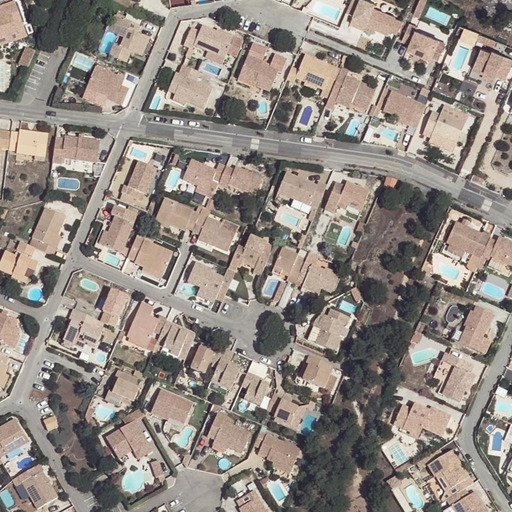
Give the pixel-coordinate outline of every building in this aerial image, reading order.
[(375,3),(367,0),(359,0),(350,23),(364,29),(366,25),(375,29),(389,34),(391,29),(395,18),(396,17),(373,8),(375,3)] [(0,38),(17,32),(11,14),(18,12),(15,2),(0,7),(0,14),(1,17),(0,17),(0,38)] [(417,4),(410,22),(415,25),(423,6),(417,4)] [(125,19),(115,15),(112,24),(121,28),(125,19)] [(402,21),(395,18),(391,29),(398,32),(402,21)] [(136,34),(140,26),(125,19),(121,28),(127,31),(120,47),(114,44),(109,56),(127,63),(129,56),(131,52),(135,54),(142,57),(149,39),(136,34)] [(418,27),(409,23),(402,40),(410,44),(408,49),(430,59),(433,54),(439,56),(446,39),(440,36),(439,39),(417,30),(418,27)] [(374,33),(375,29),(366,25),(364,29),(374,33)] [(229,50),(238,54),(244,41),(225,33),(224,35),(216,32),(202,26),(200,32),(191,28),(183,46),(189,48),(193,50),(194,46),(225,59),(229,50)] [(113,42),(119,45),(122,38),(107,32),(100,49),(108,53),(113,42)] [(489,37),(479,33),(476,40),(486,44),(489,37)] [(497,41),(489,37),(486,44),(494,48),(497,41)] [(267,50),(252,45),(249,52),(264,58),(267,50)] [(29,68),(35,51),(26,47),(19,65),(29,68)] [(189,48),(185,57),(191,59),(194,51),(189,48)] [(511,63),(511,59),(492,50),(491,52),(481,48),(472,69),(483,73),(484,71),(496,76),(505,79),(511,63)] [(341,70),(305,55),(295,78),(305,82),(317,88),(323,90),(321,96),(329,99),(341,70)] [(278,72),(263,65),(264,63),(248,56),(240,76),(258,84),(257,87),(270,92),(278,72)] [(200,73),(183,66),(179,75),(176,73),(171,84),(178,87),(174,97),(186,102),(204,110),(213,89),(196,82),(198,77),(200,73)] [(117,76),(105,71),(96,67),(86,88),(99,93),(108,97),(107,99),(123,106),(129,90),(122,86),(125,79),(124,79),(117,76)] [(349,71),(342,68),(341,70),(329,99),(326,105),(333,108),(335,103),(337,98),(352,104),(368,110),(376,90),(360,83),(347,77),(349,71)] [(363,77),(349,71),(347,77),(360,83),(363,77)] [(496,76),(484,71),(483,73),(482,77),(493,82),(496,76)] [(211,78),(200,73),(198,77),(210,82),(211,78)] [(258,84),(240,76),(238,80),(257,87),(258,84)] [(178,87),(171,84),(168,92),(175,95),(178,87)] [(99,93),(86,88),(85,93),(97,98),(99,93)] [(432,92),(422,88),(420,94),(429,98),(432,92)] [(384,104),(389,90),(385,89),(379,102),(384,104)] [(426,106),(392,92),(383,111),(396,117),(411,123),(410,127),(416,130),(426,106)] [(186,102),(174,97),(173,100),(185,105),(186,102)] [(337,98),(335,103),(350,108),(352,104),(337,98)] [(377,106),(373,105),(369,116),(373,117),(377,106)] [(432,112),(425,130),(432,134),(430,140),(454,150),(466,123),(441,112),(440,115),(432,112)] [(411,123),(396,117),(395,120),(410,127),(411,123)] [(12,133),(0,131),(0,160),(2,149),(9,151),(12,133)] [(45,154),(48,135),(20,131),(19,134),(12,133),(9,151),(17,152),(17,154),(34,157),(35,156),(35,152),(45,154)] [(79,139),(65,137),(65,140),(56,139),(53,164),(62,165),(63,159),(63,156),(76,157),(75,161),(97,164),(100,142),(84,140),(79,139)] [(219,186),(226,167),(219,164),(216,170),(209,167),(208,169),(206,168),(207,167),(191,160),(183,180),(197,186),(208,191),(207,196),(214,198),(219,186)] [(146,195),(157,169),(151,167),(139,162),(133,176),(135,176),(133,181),(131,180),(128,187),(125,186),(122,193),(138,200),(141,193),(144,194),(146,195)] [(263,178),(236,167),(234,170),(226,167),(219,186),(227,189),(229,185),(255,196),(263,178)] [(306,182),(297,178),(286,173),(278,193),(313,208),(317,209),(327,186),(318,183),(317,186),(306,182)] [(308,178),(299,173),(297,178),(306,182),(308,178)] [(390,178),(387,177),(384,188),(394,191),(397,180),(390,178)] [(370,192),(347,182),(345,187),(336,183),(325,210),(335,213),(338,206),(339,203),(347,206),(361,212),(370,192)] [(207,196),(208,191),(197,186),(195,192),(206,197),(207,196)] [(200,215),(164,200),(161,207),(156,219),(170,225),(185,231),(187,229),(193,231),(198,219),(200,215)] [(156,219),(161,207),(158,205),(153,218),(156,219)] [(137,216),(115,206),(112,215),(115,217),(108,233),(103,246),(122,254),(137,216)] [(312,221),(317,209),(313,208),(308,220),(312,221)] [(10,210),(4,209),(0,218),(5,221),(10,210)] [(65,218),(45,209),(33,239),(40,242),(37,250),(53,257),(57,249),(53,248),(58,236),(65,218)] [(235,234),(220,228),(222,224),(207,218),(206,221),(198,219),(193,231),(193,232),(200,235),(214,241),(213,246),(228,252),(235,234)] [(170,225),(156,219),(154,223),(169,229),(170,225)] [(470,222),(463,219),(461,225),(467,228),(470,222)] [(461,225),(455,222),(446,243),(472,255),(481,259),(482,257),(490,240),(491,237),(483,233),(482,234),(467,228),(461,225)] [(108,233),(105,231),(100,244),(103,246),(108,233)] [(214,241),(200,235),(198,239),(213,246),(214,241)] [(301,249),(306,236),(303,235),(302,235),(301,235),(298,241),(300,242),(297,248),(301,249)] [(57,249),(61,238),(58,236),(53,248),(57,249)] [(267,243),(250,236),(245,249),(238,246),(231,263),(238,267),(240,268),(242,263),(244,259),(257,265),(254,269),(253,273),(261,276),(273,247),(267,244),(267,243)] [(140,240),(136,238),(128,258),(135,261),(134,263),(143,267),(163,276),(173,254),(140,240)] [(511,243),(499,238),(496,243),(490,240),(482,257),(486,258),(490,260),(491,257),(511,266),(511,243)] [(40,242),(33,239),(29,247),(35,249),(37,250),(40,242)] [(29,247),(21,243),(17,251),(32,257),(35,249),(29,247)] [(465,252),(450,245),(447,251),(462,258),(465,252)] [(309,253),(301,249),(297,256),(298,257),(306,261),(309,253)] [(306,261),(298,257),(297,256),(282,250),(274,267),(289,273),(288,277),(286,281),(295,285),(297,282),(305,262),(306,261)] [(31,260),(16,254),(15,256),(5,252),(0,262),(0,270),(12,276),(14,272),(24,277),(25,275),(28,268),(35,271),(38,263),(31,260)] [(310,264),(313,255),(309,253),(306,261),(305,262),(310,264)] [(195,256),(191,255),(187,264),(191,265),(195,256)] [(481,259),(472,255),(467,266),(469,270),(475,273),(477,268),(481,259)] [(486,258),(482,257),(481,259),(477,268),(481,270),(486,258)] [(257,265),(244,259),(242,263),(250,267),(249,267),(254,269),(257,265)] [(342,275),(325,268),(324,270),(309,264),(310,264),(305,262),(297,282),(303,284),(304,282),(321,290),(331,294),(335,292),(342,275)] [(223,278),(211,273),(212,270),(196,263),(187,282),(200,287),(206,290),(203,296),(215,301),(216,299),(217,297),(223,300),(225,296),(235,272),(229,269),(228,269),(223,278)] [(238,267),(231,263),(229,269),(235,272),(238,267)] [(163,276),(143,267),(142,271),(153,275),(161,279),(162,279),(163,276)] [(289,273),(274,267),(273,271),(288,277),(289,273)] [(28,268),(25,275),(32,278),(35,271),(28,268)] [(24,277),(14,272),(12,276),(12,277),(26,283),(28,278),(24,277)] [(321,290),(304,282),(303,284),(302,288),(319,295),(321,290)] [(279,301),(286,285),(281,283),(273,301),(274,301),(274,302),(275,302),(276,302),(277,302),(278,301),(279,301)] [(203,296),(206,290),(200,287),(197,296),(214,303),(215,301),(203,296)] [(128,297),(112,290),(102,312),(105,313),(101,322),(115,328),(128,297)] [(129,338),(128,342),(146,350),(154,332),(160,335),(166,321),(167,319),(160,316),(158,320),(149,316),(153,308),(141,303),(127,338),(129,338)] [(494,315),(476,307),(473,313),(471,312),(463,327),(466,328),(459,344),(485,355),(491,342),(483,338),(484,335),(481,334),(483,329),(486,330),(494,315)] [(96,319),(73,309),(68,321),(71,322),(63,340),(75,346),(78,340),(86,343),(96,348),(102,332),(92,328),(96,319)] [(350,318),(331,310),(327,317),(322,314),(315,322),(313,327),(321,330),(316,343),(336,352),(342,339),(339,337),(344,326),(344,325),(347,326),(350,318)] [(18,322),(6,317),(8,313),(3,312),(2,315),(0,314),(0,342),(14,349),(20,336),(17,335),(19,330),(16,328),(18,322)] [(188,334),(172,327),(173,324),(166,321),(160,335),(158,340),(161,341),(159,346),(163,348),(171,352),(170,355),(185,361),(194,339),(187,336),(188,334)] [(189,331),(173,324),(172,327),(188,334),(189,331)] [(344,338),(348,328),(344,326),(339,337),(344,338)] [(321,330),(313,327),(308,339),(316,343),(321,330)] [(122,341),(126,333),(121,330),(121,331),(117,340),(122,342),(122,341)] [(83,349),(86,343),(78,340),(75,346),(83,349)] [(215,349),(202,343),(200,347),(213,353),(215,349)] [(225,348),(217,344),(215,349),(213,353),(200,347),(191,369),(205,375),(210,362),(213,363),(218,366),(225,349),(225,348)] [(239,371),(228,366),(230,363),(234,353),(225,349),(218,366),(216,369),(212,380),(232,389),(239,371)] [(474,366),(445,353),(434,378),(443,382),(447,384),(442,395),(459,403),(464,392),(466,388),(469,390),(475,376),(470,373),(474,366)] [(6,366),(9,359),(0,355),(0,386),(5,375),(9,367),(6,366)] [(334,367),(309,356),(306,365),(309,366),(303,380),(324,389),(334,367)] [(241,367),(230,363),(228,366),(239,371),(241,367)] [(303,380),(309,366),(306,365),(300,378),(303,380)] [(115,386),(121,372),(118,371),(111,384),(115,386)] [(143,375),(135,371),(133,375),(142,379),(144,375),(143,375)] [(138,380),(121,372),(115,386),(112,393),(122,398),(133,402),(139,388),(135,386),(138,380)] [(262,382),(253,379),(255,376),(247,373),(241,387),(248,390),(244,400),(261,407),(270,386),(262,382)] [(0,387),(3,389),(9,376),(5,375),(0,386),(0,387)] [(232,389),(212,380),(210,383),(231,392),(232,389)] [(442,395),(447,384),(443,382),(438,393),(442,395)] [(193,404),(161,390),(151,414),(168,420),(169,418),(185,425),(193,404)] [(112,393),(109,391),(104,400),(119,406),(119,405),(109,400),(112,393)] [(122,398),(112,393),(109,400),(119,405),(122,398)] [(290,404),(281,401),(282,398),(274,394),(267,410),(275,414),(274,418),(291,425),(290,428),(297,431),(300,424),(301,419),(294,416),(298,408),(290,404)] [(316,403),(309,401),(307,407),(312,410),(316,403)] [(430,411),(428,414),(424,412),(425,409),(414,404),(411,410),(402,405),(395,421),(404,425),(402,429),(399,436),(416,443),(422,429),(442,437),(452,417),(431,407),(430,411)] [(307,407),(298,408),(294,416),(301,419),(307,407)] [(251,434),(223,422),(226,417),(217,414),(207,437),(215,441),(214,442),(228,448),(242,454),(251,434)] [(58,427),(53,417),(44,421),(48,431),(58,427)] [(29,443),(15,419),(0,427),(0,454),(4,452),(6,456),(29,443)] [(153,451),(135,421),(106,439),(117,457),(131,448),(133,451),(134,453),(141,448),(146,455),(153,451)] [(404,425),(395,421),(393,425),(402,429),(404,425)] [(300,450),(260,432),(254,446),(260,449),(258,453),(268,457),(267,460),(273,463),(272,465),(291,473),(300,450)] [(228,448),(214,442),(212,446),(225,452),(228,448)] [(20,448),(6,456),(9,460),(22,452),(20,448)] [(133,451),(131,448),(117,457),(119,460),(133,451)] [(146,455),(141,448),(134,453),(138,460),(146,455)] [(469,478),(452,450),(427,466),(434,477),(435,477),(441,473),(452,489),(448,491),(452,497),(465,489),(469,487),(465,480),(469,478)] [(164,476),(159,460),(151,463),(156,478),(158,478),(163,476),(164,476)] [(47,479),(43,481),(39,473),(36,467),(13,481),(12,481),(17,488),(23,485),(37,510),(58,498),(47,479)] [(452,489),(441,473),(435,477),(445,493),(448,491),(452,489)] [(166,480),(165,478),(163,476),(158,478),(159,483),(161,482),(163,487),(167,486),(167,483),(166,480)] [(270,480),(268,477),(260,482),(265,490),(268,488),(267,486),(267,484),(268,482),(270,480)] [(474,484),(469,478),(465,480),(469,487),(474,484)] [(488,511),(483,503),(478,506),(471,494),(469,496),(465,489),(452,497),(447,501),(453,511),(488,511)] [(267,511),(255,491),(236,501),(241,508),(239,509),(240,511),(267,511)] [(483,503),(475,492),(471,494),(478,506),(483,503)]
